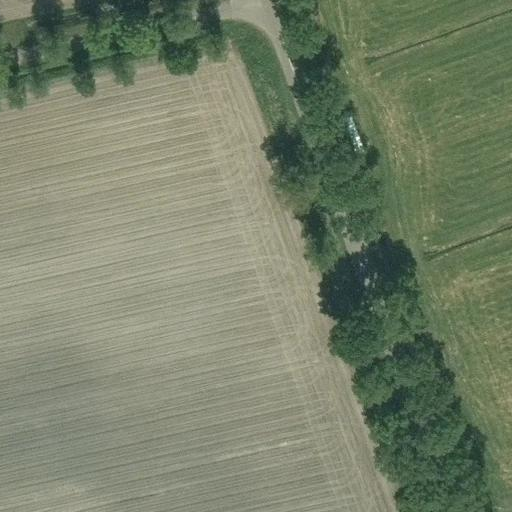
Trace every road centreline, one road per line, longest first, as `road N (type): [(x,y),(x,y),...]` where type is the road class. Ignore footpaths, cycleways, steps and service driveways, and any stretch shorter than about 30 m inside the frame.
road 1 (unclassified): [(457,511),(277,3)]
road 2 (unclassified): [(0,65),(277,3)]
